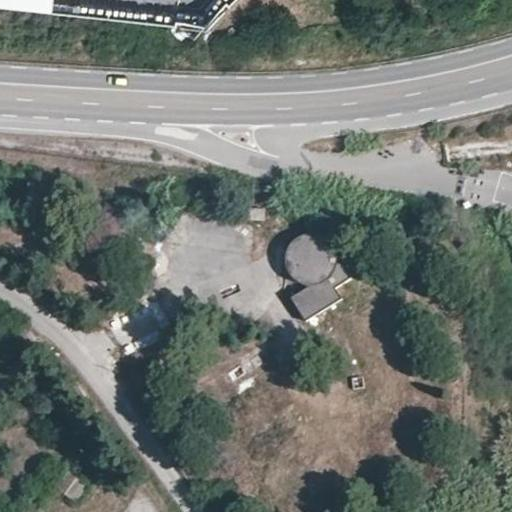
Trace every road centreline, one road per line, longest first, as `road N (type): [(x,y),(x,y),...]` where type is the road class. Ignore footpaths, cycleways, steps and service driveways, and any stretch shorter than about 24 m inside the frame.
road 1 (primary): [(0,86),(234,103),(371,101),(511,70)]
road 2 (unclassified): [(0,286),(85,351),(196,511)]
